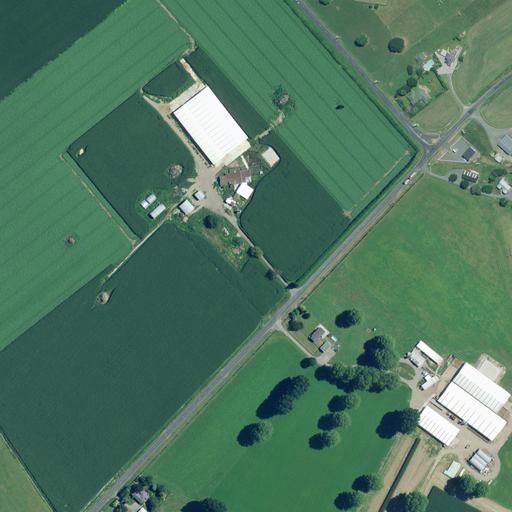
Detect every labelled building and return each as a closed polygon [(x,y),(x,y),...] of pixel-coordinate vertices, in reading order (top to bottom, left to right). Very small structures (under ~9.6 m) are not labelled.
[(455,60),(458,54),(457,54),(458,52),(455,50),(455,51),(451,49),(450,53),(443,50),(441,54),(447,58),(445,62),(448,63),(447,64),(451,67),(454,69),(458,62),(455,60)] [(426,57),(423,53),(415,58),(419,63),(426,57)] [(247,138),(207,87),(183,106),(223,157),(247,138)] [(411,102),(414,105),(420,100),(421,101),(422,99),(426,103),(431,99),(423,89),(419,89),(415,93),(414,92),(408,97),(411,102)] [(498,145),(509,154),(511,151),(511,139),(507,135),(498,145)] [(505,159),(497,153),(493,158),(501,164),(505,159)] [(454,158),(450,154),(446,158),(450,162),(454,158)] [(241,183),(230,201),(226,198),(224,202),(234,208),(236,205),(235,204),(240,195),(247,200),(253,190),(247,186),(246,183),(251,182),(250,177),(262,175),(261,165),(249,167),(249,170),(247,170),(246,168),(229,171),(229,174),(224,174),(225,176),(219,177),(220,187),(226,186),(226,183),(230,182),(231,185),(241,183)] [(479,175),(466,171),(463,178),(476,183),(479,175)] [(500,189),(502,188),(503,189),(502,190),(503,190),(503,191),(506,194),(511,188),(506,183),(506,182),(503,179),(497,187),(500,189)] [(185,194),(175,184),(171,188),(174,190),(169,194),(177,202),(185,194)] [(185,214),(186,215),(193,208),(190,205),(197,198),(199,200),(205,195),(203,193),(202,194),(198,191),(194,195),(187,201),(186,200),(178,207),(185,214)] [(156,200),(151,194),(140,204),(145,209),(156,200)] [(167,211),(160,204),(149,214),(156,221),(167,211)] [(186,215),(185,214),(180,218),(189,227),(193,223),(186,215)] [(236,231),(228,222),(224,225),(233,234),(236,231)] [(238,247),(240,246),(237,243),(234,246),(233,245),(235,243),(230,238),(224,244),(230,250),(230,251),(238,259),(242,256),(246,256),(246,250),(241,250),(238,247)] [(312,329),(313,327),(311,325),(312,324),(307,319),(300,326),(305,331),(307,329),(309,331),(308,332),(312,336),(316,332),(312,329)] [(330,347),(326,342),(319,349),(323,353),(330,347)] [(413,350),(410,354),(410,358),(412,359),(410,361),(418,368),(425,360),(419,355),(421,352),(418,350),(413,350)] [(445,363),(438,361),(435,370),(442,372),(445,363)] [(461,362),(440,393),(459,406),(465,397),(492,415),(507,394),(461,362)] [(430,379),(428,376),(424,379),(427,382),(420,387),(423,391),(438,381),(434,376),(430,379)] [(490,459),(479,449),(474,454),(486,464),(490,459)] [(483,467),(472,457),(468,462),(473,466),(479,471),(483,467)] [(138,495),(134,491),(130,495),(140,504),(143,501),(144,502),(148,498),(144,494),(143,495),(140,493),(138,495)]
